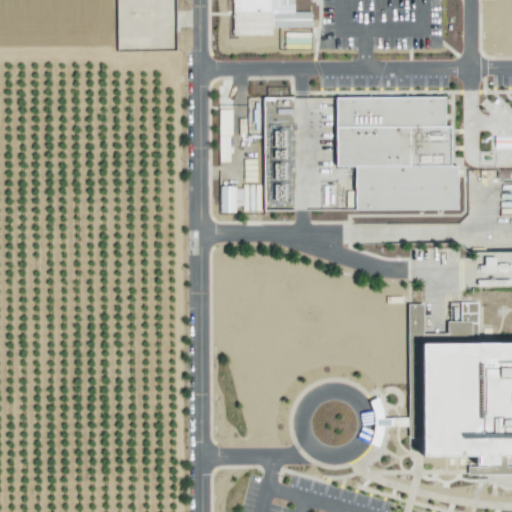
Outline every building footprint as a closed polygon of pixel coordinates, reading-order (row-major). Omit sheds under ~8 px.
[(228,0),(228,37),(269,37),(268,26),(307,26),(307,0),(228,0)] [(330,98),(331,165),(350,166),(351,208),(453,210),(454,165),(444,165),(444,126),(438,126),(440,98),(330,98)] [(501,126),(511,125),(511,115),(500,116),(501,126)] [(234,187),(219,186),(219,212),(233,213),(234,187)] [(422,305),(407,304),(407,334),(415,334),(415,335),(421,335),(422,305)] [(511,454),(484,455),(484,462),(463,463),(463,453),(409,454),(409,342),(511,342),(511,454)]
